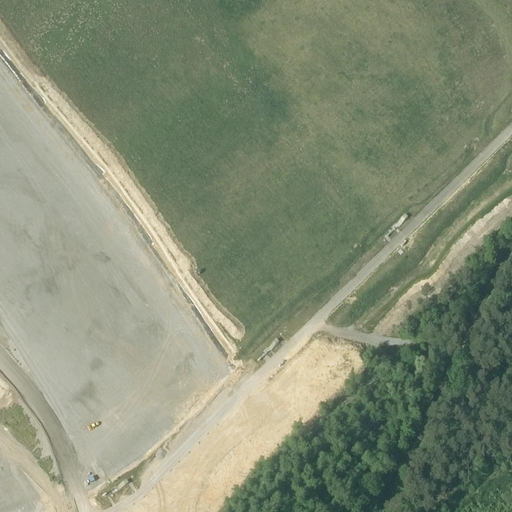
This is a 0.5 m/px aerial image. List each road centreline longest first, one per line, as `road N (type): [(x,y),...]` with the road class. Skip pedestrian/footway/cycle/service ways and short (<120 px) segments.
road 1 (unknown): [(339,299),(348,266),(343,237),(154,0)]
road 2 (track): [(511,249),(380,511)]
